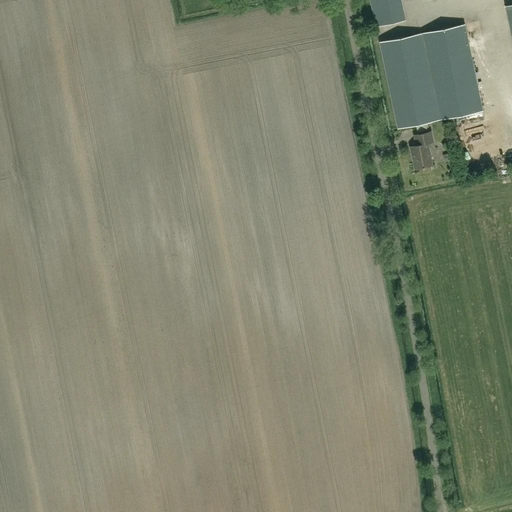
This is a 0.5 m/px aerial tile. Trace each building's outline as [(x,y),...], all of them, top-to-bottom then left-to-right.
[(370,0),(376,26),(406,20),(401,0),(370,0)] [(465,24),(379,42),(397,127),(483,110),(465,24)] [(431,131),(418,134),(413,135),(415,145),(411,146),(416,169),(432,165),(427,143),(433,142),(431,131)] [(465,144),(468,150),(479,146),(477,139),(465,144)] [(468,152),(472,161),(484,155),(479,146),(468,152)]
